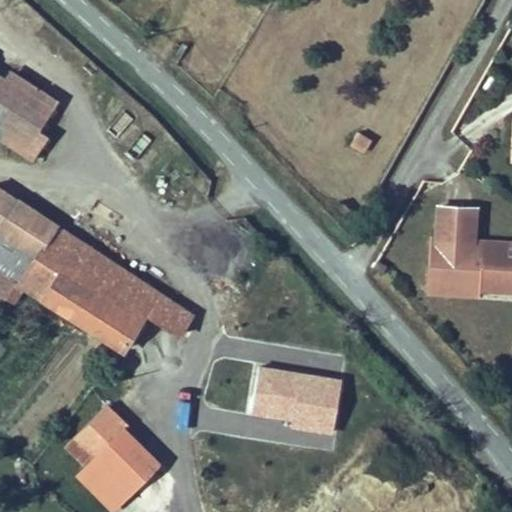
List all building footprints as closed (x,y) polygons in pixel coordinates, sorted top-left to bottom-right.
[(0,134),(22,149),(39,161),(39,160),(54,137),(46,131),(64,102),(52,94),(0,59),(0,134)] [(372,140),(361,132),(350,149),(361,156),(372,140)] [(0,295),(20,308),(30,293),(119,349),(143,315),(179,335),(191,316),(11,196),(0,188),(0,295)] [(511,249),(473,247),(476,212),(441,209),(438,244),(432,244),(429,293),(468,296),(468,290),(480,290),(485,295),(492,296),(500,292),(511,293),(511,249)] [(341,380),(259,369),(252,416),(289,421),(288,429),(333,436),(341,380)] [(85,469),(77,477),(112,511),(122,511),(166,468),(127,430),(130,427),(110,408),(67,452),(85,469)]
